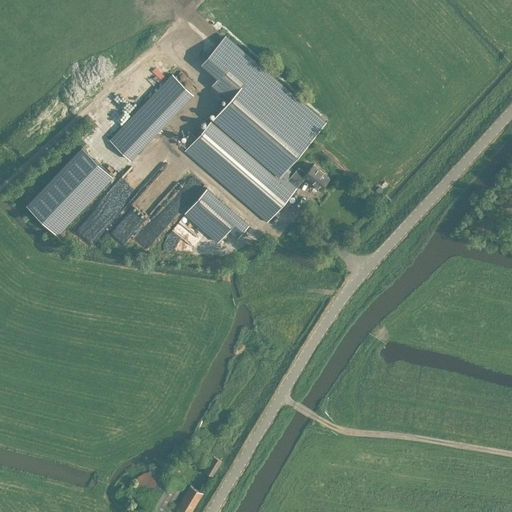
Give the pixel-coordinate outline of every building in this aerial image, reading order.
[(184,150),(267,221),(305,176),(319,188),(329,177),(313,163),(305,172),(298,166),(290,175),(288,173),(290,171),(286,167),(324,122),(224,34),(203,58),(220,73),(214,80),(231,95),(196,136),(191,132),(181,143),(186,148),(184,150)] [(109,138),(130,158),(193,93),(172,72),(109,138)] [(26,204),(57,233),(112,175),(81,146),(26,204)] [(206,187),(184,212),(217,241),(228,228),(237,236),(248,223),(206,187)] [(179,212),(181,198),(158,196),(156,225),(166,226),(167,211),(179,212)] [(494,233),(498,237),(510,225),(505,221),(494,233)] [(204,470),(212,475),(221,460),(213,455),(204,470)] [(137,499),(158,511),(165,511),(184,482),(156,466),(139,474),(129,487),(139,495),(137,499)] [(116,494),(121,498),(128,488),(123,484),(116,494)] [(176,507),(184,511),(189,511),(202,492),(190,484),(176,507)]
